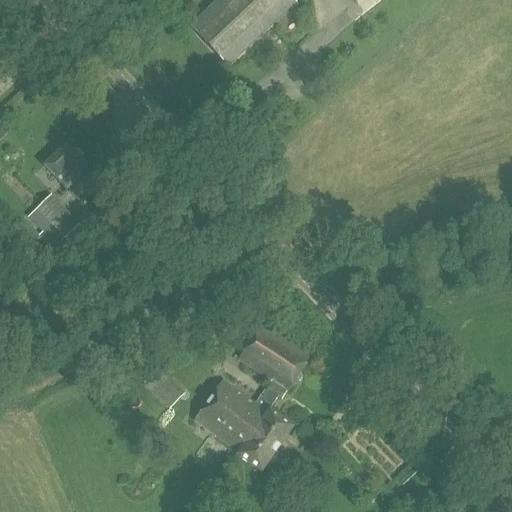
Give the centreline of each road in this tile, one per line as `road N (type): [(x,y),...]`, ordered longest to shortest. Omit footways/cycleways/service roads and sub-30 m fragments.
road 1 (tertiary): [(511,486),(52,0)]
road 2 (track): [(511,258),(333,297)]
